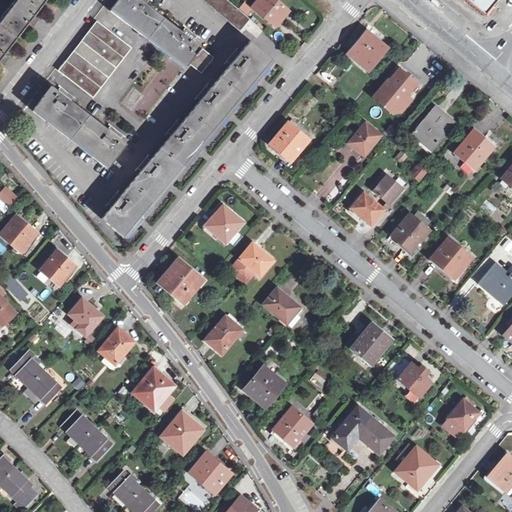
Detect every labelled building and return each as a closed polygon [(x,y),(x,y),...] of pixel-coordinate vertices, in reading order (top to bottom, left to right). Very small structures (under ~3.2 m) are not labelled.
[(0,61),(3,64),(8,57),(5,55),(29,23),(32,26),(37,19),(34,17),(47,0),(16,0),(0,21),(0,61)] [(118,0),(113,7),(118,10),(122,10),(131,16),(132,21),(169,49),(174,49),(183,57),(184,61),(189,65),(202,74),(213,59),(201,49),(201,48),(194,43),(195,41),(183,32),(182,34),(145,5),(146,4),(141,0),(118,0)] [(201,0),(241,32),(250,20),(237,9),(226,0),(201,0)] [(273,0),(258,0),(251,8),(274,27),(280,20),(281,21),(288,12),(273,0)] [(499,0),(468,0),(486,15),(499,0)] [(118,10),(113,7),(110,11),(186,68),(189,65),(184,61),(183,57),(174,49),(169,49),(132,21),(131,16),(122,10),(118,10)] [(99,25),(61,74),(90,96),(128,47),(99,25)] [(366,33),(347,55),(368,72),(387,50),(366,33)] [(250,42),(100,219),(119,235),(128,225),(129,219),(135,212),(140,210),(158,189),(159,184),(165,177),(170,174),(187,153),(189,148),(195,141),(200,139),(217,118),(218,113),(225,105),(230,103),(247,82),(249,77),(255,70),(260,67),(268,57),(250,42)] [(128,225),(119,235),(123,238),(272,60),(268,57),(260,67),(255,70),(249,77),(247,82),(230,103),(225,105),(218,113),(217,118),(200,139),(195,141),(189,148),(187,153),(170,174),(165,177),(159,184),(158,189),(140,210),(135,212),(129,219),(128,225)] [(416,83),(401,100),(403,102),(419,83),(418,82),(421,77),(400,59),(385,77),(391,82),(401,70),(416,83)] [(139,98),(149,106),(177,70),(167,62),(139,98)] [(391,82),(381,93),(391,101),(396,106),(401,100),(416,83),(401,70),(391,82)] [(126,146),(51,88),(37,107),(40,109),(45,110),(54,116),(55,121),(92,149),(97,150),(107,157),(109,163),(112,165),(126,146)] [(40,109),(37,107),(34,110),(110,168),(112,165),(109,163),(107,157),(97,150),(92,149),(55,121),(54,116),(45,110),(40,109)] [(424,120),(417,128),(436,143),(452,122),(435,108),(425,121),(424,120)] [(295,130),(299,126),(291,119),(288,124),(295,130)] [(288,124),(271,144),(292,161),(309,141),(308,140),(303,136),(306,132),(299,126),(295,130),(288,124)] [(381,137),(365,124),(353,138),(358,142),(353,148),(363,157),(381,137)] [(385,134),(393,138),(396,131),(389,127),(385,134)] [(325,128),(322,132),(327,136),(330,132),(325,128)] [(436,143),(417,128),(409,137),(427,153),(436,143)] [(473,132),(455,154),(475,170),(493,149),(484,141),(473,132)] [(358,142),(353,138),(348,144),(353,148),(358,142)] [(484,141),(493,149),(496,145),(490,139),(488,140),(486,138),(484,141)] [(410,174),(420,182),(429,171),(420,163),(410,174)] [(511,166),(501,179),(503,181),(509,186),(511,188),(511,166)] [(386,176),(373,192),(388,205),(402,189),(386,176)] [(509,186),(503,181),(499,185),(506,190),(509,186)] [(5,189),(0,196),(0,199),(9,207),(15,198),(5,189)] [(363,193),(351,207),(363,217),(362,218),(371,226),(383,211),(363,193)] [(243,224),(223,207),(215,216),(217,218),(207,230),(226,245),(243,224)] [(363,217),(351,207),(350,208),(362,218),(363,217)] [(429,232),(410,215),(389,238),(396,244),(399,241),(411,251),(412,252),(429,232)] [(17,217),(1,235),(21,252),(30,242),(33,244),(39,234),(17,217)] [(511,254),(511,241),(508,238),(502,246),(511,254)] [(399,241),(396,244),(392,250),(404,259),(411,251),(399,241)] [(447,241),(429,261),(438,269),(440,267),(454,279),(470,260),(447,241)] [(273,262),(252,244),(229,271),(245,285),(255,273),(254,272),(257,267),(264,273),(273,262)] [(56,251),(40,270),(59,286),(75,266),(56,251)] [(197,277),(178,261),(161,281),(177,294),(175,297),(185,305),(202,283),(196,278),(197,277)] [(494,263),(478,282),(495,297),(496,296),(504,302),(511,293),(511,266),(506,273),(494,263)] [(254,272),(255,273),(260,277),(264,273),(257,267),(254,272)] [(0,277),(4,281),(10,275),(5,270),(0,274),(0,277)] [(10,275),(4,281),(10,288),(21,300),(27,295),(15,281),(10,275)] [(177,294),(161,281),(159,284),(175,297),(177,294)] [(276,289),(263,305),(286,324),(295,314),(290,309),(294,304),(276,289)] [(0,290),(0,327),(15,314),(0,298),(4,295),(0,290)] [(81,300),(68,315),(73,319),(89,332),(97,323),(91,317),(95,312),(81,300)] [(290,309),(295,314),(299,309),(294,304),(290,309)] [(91,317),(97,323),(102,317),(95,312),(91,317)] [(295,314),(286,324),(292,329),(301,318),(295,314)] [(230,322),(225,318),(207,340),(213,345),(212,347),(221,355),(241,331),(236,327),(239,324),(233,319),(230,322)] [(89,332),(73,319),(69,324),(84,337),(89,332)] [(371,325),(350,350),(371,367),(392,342),(371,325)] [(118,329),(100,351),(106,356),(115,364),(117,362),(130,346),(121,339),(125,334),(118,329)] [(121,339),(130,346),(134,342),(125,334),(121,339)] [(29,349),(9,371),(28,388),(44,372),(37,366),(32,360),(35,357),(36,355),(29,349)] [(115,364),(106,356),(102,361),(116,373),(122,366),(117,362),(115,364)] [(32,360),(37,366),(41,362),(35,357),(32,360)] [(417,369),(410,363),(397,380),(399,382),(398,384),(406,391),(408,389),(420,399),(431,384),(425,378),(429,373),(420,365),(417,369)] [(262,368),(244,391),(252,398),(254,395),(267,406),(269,408),(279,396),(277,394),(284,386),(262,368)] [(154,369),(133,393),(140,399),(146,404),(154,410),(175,386),(154,369)] [(44,372),(28,388),(41,400),(46,405),(62,389),(44,372)] [(317,372),(309,380),(318,389),(326,381),(317,372)] [(80,378),(72,383),(78,391),(85,386),(80,378)] [(41,400),(28,388),(23,393),(35,405),(41,400)] [(254,395),(252,398),(265,408),(267,406),(254,395)] [(146,404),(140,399),(137,403),(143,408),(146,404)] [(469,425),(475,419),(471,416),(476,411),(463,400),(441,426),(455,437),(461,430),(463,432),(469,425)] [(291,408),(273,430),(293,446),(300,439),(311,425),(291,408)] [(338,432),(332,439),(349,453),(358,442),(359,443),(360,441),(363,438),(374,448),(371,450),(378,456),(392,438),(380,428),(382,425),(374,419),(372,421),(357,409),(344,425),(342,423),(336,430),(338,432)] [(76,411),(60,427),(78,443),(93,427),(76,411)] [(471,416),(475,419),(469,425),(471,427),(481,415),(476,411),(471,416)] [(126,412),(120,420),(124,423),(130,416),(126,412)] [(182,413),(162,437),(183,454),(203,430),(182,413)] [(93,427),(78,443),(97,461),(112,445),(93,427)] [(293,446),(273,430),(270,433),(284,445),(286,443),(295,451),(303,442),(300,439),(293,446)] [(363,438),(360,441),(371,450),(374,448),(363,438)] [(286,443),(284,445),(289,450),(288,451),(292,455),(295,451),(286,443)] [(402,465),(415,448),(409,443),(395,459),(402,465)] [(416,448),(415,448),(402,465),(396,472),(417,488),(437,464),(416,448)] [(227,470),(206,454),(190,473),(199,480),(197,482),(205,489),(207,486),(215,493),(229,478),(224,474),(227,470)] [(488,478),(506,492),(511,485),(511,457),(508,454),(488,478)] [(0,455),(0,483),(14,468),(0,455)] [(14,468),(0,483),(0,485),(17,501),(25,509),(38,495),(30,488),(32,485),(14,468)] [(126,504),(141,488),(123,471),(108,487),(126,504)] [(207,486),(205,489),(213,496),(215,493),(207,486)] [(141,488),(126,504),(134,511),(153,511),(160,506),(141,488)] [(234,492),(217,511),(253,511),(254,511),(259,511),(262,508),(251,500),(249,502),(241,496),(240,496),(234,492)] [(391,511),(392,511),(379,500),(368,511),(391,511)] [(21,511),(25,509),(17,501),(13,505),(19,511),(21,511)]
